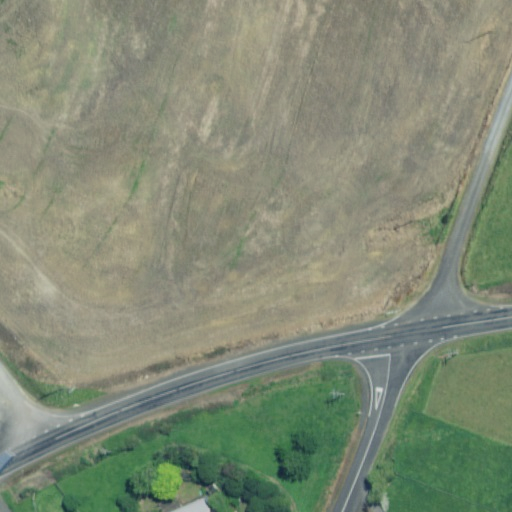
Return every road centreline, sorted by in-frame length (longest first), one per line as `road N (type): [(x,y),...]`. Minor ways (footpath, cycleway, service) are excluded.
road 1 (unclassified): [(35,446),(310,350),(424,326)]
road 2 (unclassified): [(511,91),(424,326)]
road 3 (unclassified): [(424,326),(394,374),(338,511)]
